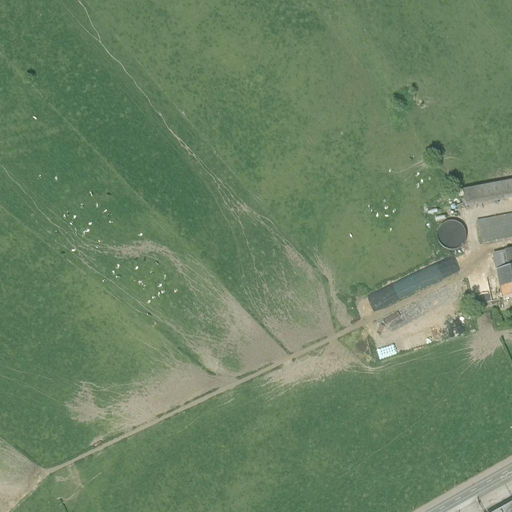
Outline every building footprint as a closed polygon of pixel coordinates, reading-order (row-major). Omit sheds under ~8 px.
[(511,181),(464,191),(467,208),(511,199),(511,181)] [(511,215),(477,222),(481,245),(511,239),(511,215)] [(441,223),(442,248),(466,247),(465,229),(457,230),(456,222),(441,223)] [(511,251),(493,255),(502,300),(511,297),(511,251)] [(391,289),(377,293),(380,304),(394,300),(391,289)] [(384,333),(400,328),(397,320),(382,324),(384,333)] [(511,511),(511,503),(496,511),(511,511)]
